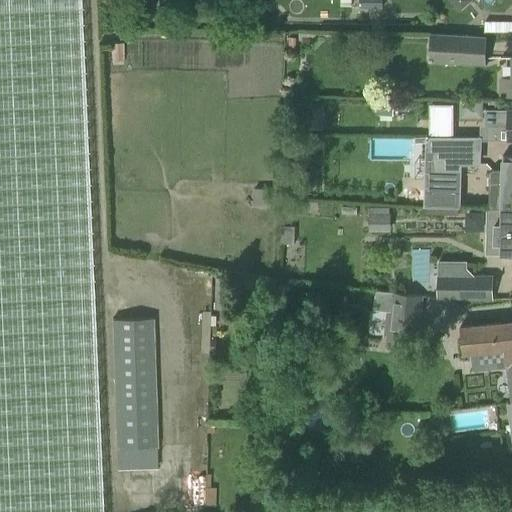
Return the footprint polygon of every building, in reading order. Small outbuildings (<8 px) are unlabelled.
[(101,511),(79,0),(0,0),(0,511),(101,511)] [(359,0),(359,8),(382,8),(382,0),(359,0)] [(429,62),(483,64),(484,37),(431,34),(429,62)] [(110,60),(122,59),(121,43),(110,43),(110,60)] [(511,95),(511,72),(511,77),(500,77),(499,96),(511,95)] [(462,115),(481,115),(481,100),(462,100),(462,115)] [(376,102),(376,115),(391,115),(392,102),(376,102)] [(507,141),(511,140),(511,109),(486,109),(485,127),(501,127),(507,128),(507,141)] [(478,163),(480,136),(471,136),(452,136),(426,136),(426,140),(426,177),(459,177),(460,162),(469,162),(478,163)] [(511,208),(511,156),(503,156),(503,170),(492,170),(489,172),(489,193),(501,193),(501,209),(511,208)] [(255,188),(254,203),(266,204),(267,188),(255,188)] [(459,208),(459,192),(426,192),(426,208),(459,208)] [(503,234),(503,254),(511,254),(511,208),(501,209),(489,208),(489,234),(503,234)] [(282,225),(281,243),(293,243),(294,226),(282,225)] [(437,298),(492,299),(492,275),(437,275),(437,298)] [(241,278),(239,293),(257,296),(259,280),(241,278)] [(278,282),(277,290),(288,291),(289,283),(278,282)] [(386,307),(383,334),(424,339),(426,321),(420,320),(423,295),(391,291),(389,308),(386,307)] [(117,448),(117,470),(157,469),(156,447),(157,447),(152,318),(111,320),(115,448),(117,448)] [(511,349),(511,336),(510,321),(461,328),(461,326),(460,326),(463,354),(463,356),(501,351),(511,349)] [(511,349),(501,351),(504,369),(505,368),(510,403),(511,402),(511,349)]
